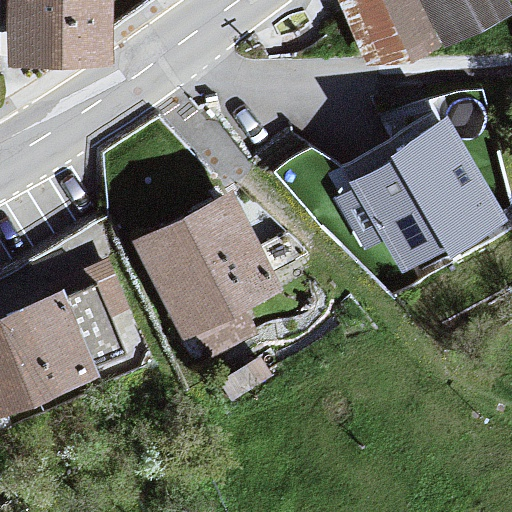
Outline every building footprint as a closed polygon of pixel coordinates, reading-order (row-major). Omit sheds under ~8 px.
[(111,0),(5,0),(8,68),(113,65),(111,0)] [(410,0),(329,0),(369,79),(434,47),(410,0)] [(497,0),(414,0),(443,54),(508,21),(497,0)] [(447,128),(353,181),(359,191),(342,200),(370,249),(382,242),(403,279),(501,223),(447,128)] [(223,193),(128,244),(181,343),(276,292),(223,193)] [(85,320),(133,299),(100,222),(3,264),(13,289),(62,268),(85,320)] [(54,289),(0,311),(0,415),(91,378),(54,289)]
